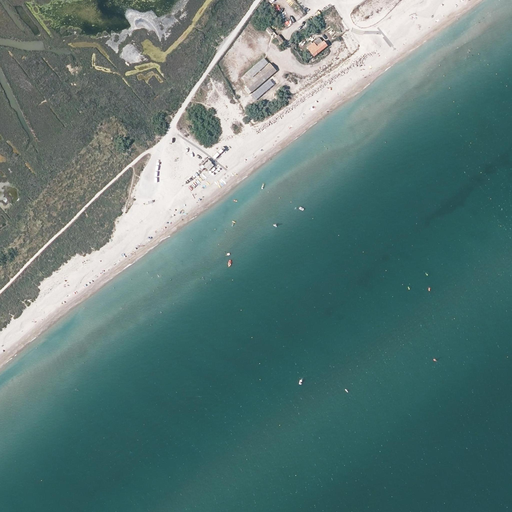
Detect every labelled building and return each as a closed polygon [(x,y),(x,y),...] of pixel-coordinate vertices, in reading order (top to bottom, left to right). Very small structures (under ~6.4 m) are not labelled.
[(280,45),(283,42),(278,35),(274,38),(280,45)] [(308,47),(314,56),(328,45),(324,41),(317,46),(314,43),(308,47)] [(293,63),(298,68),(302,64),(296,60),(293,63)] [(246,85),(252,92),(276,70),(271,63),(246,85)] [(208,157),(200,166),(204,169),(213,161),(208,157)]
